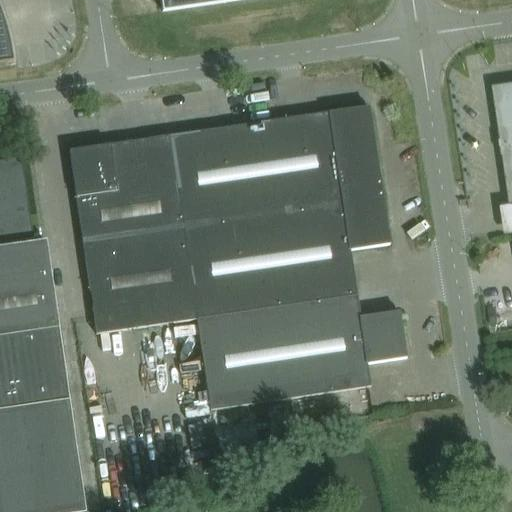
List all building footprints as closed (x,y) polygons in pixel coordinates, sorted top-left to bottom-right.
[(0,0),(0,64),(12,62),(10,47),(9,43),(7,33),(4,23),(1,13),(0,11),(0,0)] [(237,0),(159,0),(161,11),(237,0)] [(511,84),(492,87),(511,228),(511,84)] [(359,317),(350,257),(349,251),(388,245),(368,107),(268,122),(281,214),(182,228),(195,321),(208,411),(369,388),(366,365),(405,359),(398,312),(359,317)] [(281,214),(268,122),(169,136),(182,228),(281,214)] [(182,228),(169,136),(107,145),(114,191),(75,197),(95,335),(195,321),(182,228)] [(114,191),(107,145),(68,151),(75,197),(114,191)] [(33,243),(20,158),(0,161),(0,511),(83,511),(53,299),(41,301),(39,289),(51,287),(44,241),(33,243)] [(53,299),(51,287),(39,289),(41,301),(53,299)]
